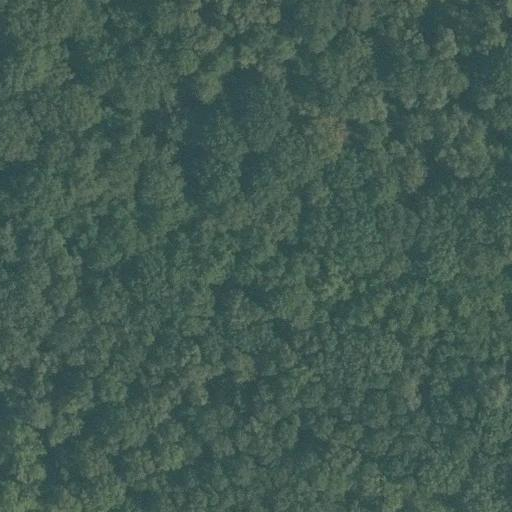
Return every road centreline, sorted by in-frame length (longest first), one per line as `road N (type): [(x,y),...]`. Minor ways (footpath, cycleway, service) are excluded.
road 1 (track): [(351,0),(342,164),(511,217)]
road 2 (track): [(0,483),(159,511)]
